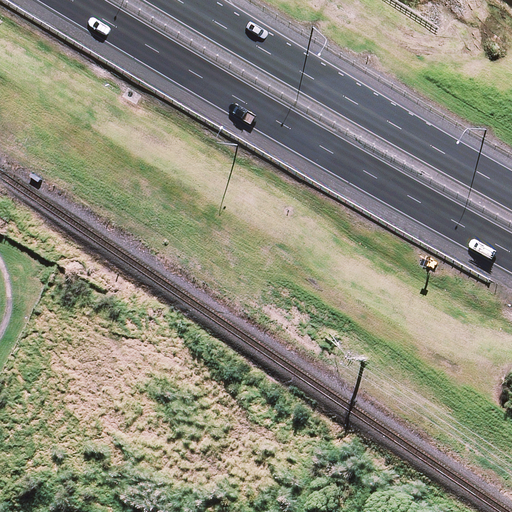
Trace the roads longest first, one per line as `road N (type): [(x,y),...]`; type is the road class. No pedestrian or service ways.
road 1 (motorway): [(511,248),(72,0)]
road 2 (motorway): [(182,0),(511,190)]
